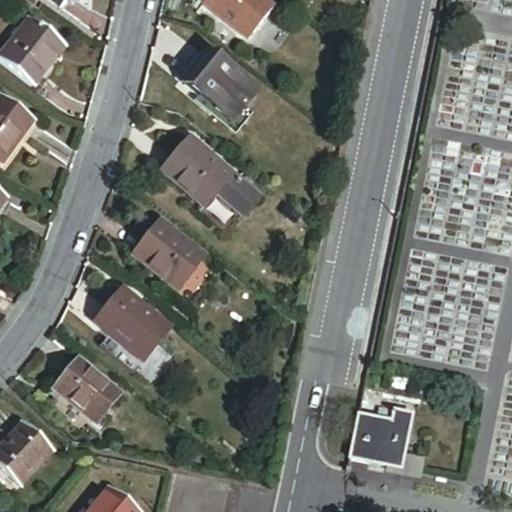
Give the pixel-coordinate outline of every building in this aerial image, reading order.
[(27,0),(50,16),(62,0),(27,0)] [(243,44),(269,13),(253,0),(208,0),(201,9),(243,44)] [(47,65),(52,69),(64,53),(25,23),(0,56),(0,66),(29,88),(39,75),(47,65)] [(184,93),(229,130),(255,99),(209,61),(196,78),(184,93)] [(22,141),(26,144),(36,132),(0,104),(0,169),(11,154),(22,141)] [(160,176),(203,213),(211,203),(229,181),(186,145),(173,161),(160,176)] [(250,199),(229,181),(211,203),(231,220),(250,199)] [(257,205),(250,199),(231,220),(238,226),(257,205)] [(173,294),(200,260),(157,226),(145,241),(130,259),(173,294)] [(139,364),(165,331),(117,293),(106,307),(91,325),(98,331),(134,360),(139,364)] [(134,360),(98,331),(88,342),(125,371),(134,360)] [(94,431),(119,400),(75,365),(62,381),(51,395),(94,431)] [(386,470),(398,473),(402,454),(411,413),(392,409),(391,411),(389,422),(378,419),(357,415),(346,461),(386,470)] [(378,419),(389,422),(391,411),(380,409),(378,419)] [(0,451),(0,479),(18,495),(49,457),(17,431),(3,447),(0,451)] [(425,460),(402,454),(398,473),(386,470),(385,474),(420,482),(425,460)] [(126,511),(111,499),(100,511),(126,511)]
